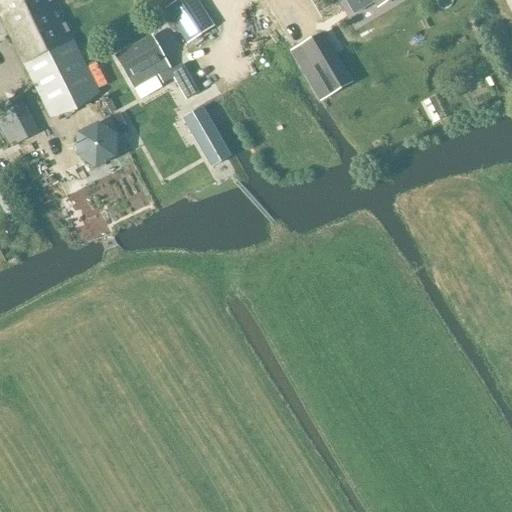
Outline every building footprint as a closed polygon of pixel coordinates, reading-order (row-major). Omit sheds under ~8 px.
[(0,0),(0,13),(7,28),(50,119),(65,111),(99,95),(72,40),(70,41),(48,51),(29,15),(30,0),(0,0)] [(30,0),(29,15),(48,51),(70,41),(51,3),(56,0),(30,0)] [(175,0),(164,8),(187,44),(214,26),(197,0),(175,0)] [(327,36),(307,51),(330,88),(346,78),(332,54),(336,48),(327,36)] [(151,38),(116,58),(133,88),(158,74),(163,83),(173,77),(186,100),(198,93),(182,65),(170,72),(151,38)] [(20,96),(0,106),(0,110),(16,144),(38,133),(20,96)] [(200,110),(183,119),(211,168),(228,159),(200,110)] [(118,115),(111,119),(118,133),(126,129),(118,115)] [(94,172),(115,161),(116,138),(96,125),(75,136),(74,159),(94,172)]
